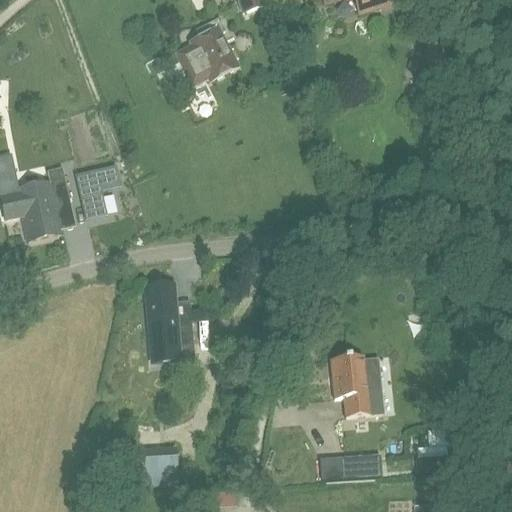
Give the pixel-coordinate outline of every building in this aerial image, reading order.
[(236,0),(241,15),(265,8),(262,0),(236,0)] [(323,0),(326,6),(343,0),(354,0),(359,16),(396,4),(394,0),(323,0)] [(210,84),(238,70),(221,35),(225,33),(219,21),(197,33),(200,40),(190,45),(192,48),(176,57),(192,89),(208,81),(210,84)] [(446,46),(444,41),(422,47),(424,53),(421,54),(432,88),(460,80),(449,45),(446,46)] [(100,193),(119,189),(115,170),(76,178),(85,222),(106,218),(100,193)] [(13,179),(0,182),(0,200),(5,223),(20,219),(26,244),(62,236),(61,232),(56,210),(70,206),(62,171),(47,174),(49,184),(17,191),(16,191),(13,179)] [(179,354),(193,353),(190,324),(177,325),(174,287),(145,289),(151,366),(179,364),(179,354)] [(360,360),(328,364),(333,403),(341,402),(343,419),(385,414),(383,397),(365,399),(360,360)] [(428,448),(455,447),(454,429),(427,431),(428,448)] [(142,482),(178,480),(176,452),(141,454),(142,482)] [(354,459),(355,482),(381,480),(380,457),(354,459)] [(448,460),(417,462),(418,477),(449,475),(448,460)]
